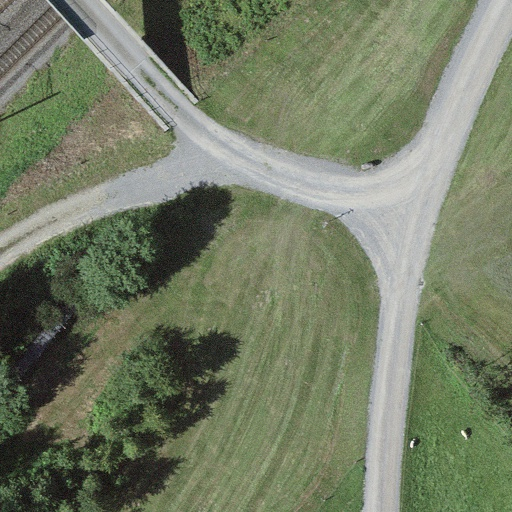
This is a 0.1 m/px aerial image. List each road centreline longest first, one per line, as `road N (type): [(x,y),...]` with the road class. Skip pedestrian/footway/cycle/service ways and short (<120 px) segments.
road 1 (unclassified): [(384,511),(387,426),(418,191),(504,0)]
road 2 (track): [(418,191),(352,196),(296,189),(232,158),(182,118),(79,0)]
road 3 (track): [(0,251),(111,196),(232,158)]
